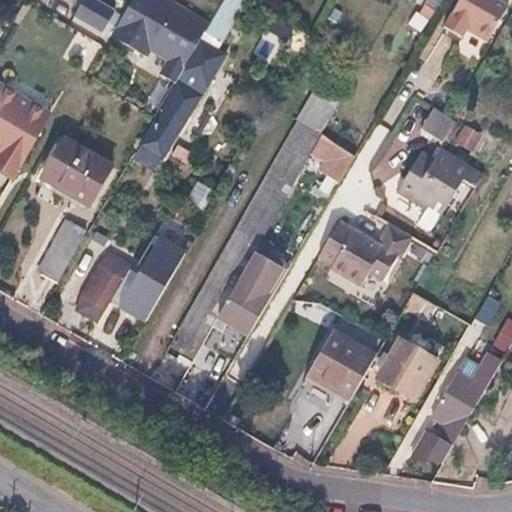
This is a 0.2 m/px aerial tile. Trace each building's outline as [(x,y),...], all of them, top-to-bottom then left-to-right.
[(101,32),(113,10),(96,0),(82,0),(73,16),(101,32)] [(144,56),(148,49),(167,60),(159,74),(174,83),(208,25),(167,0),(129,0),(109,36),(144,56)] [(428,0),(426,5),(437,11),(443,0),(428,0)] [(458,0),(443,27),(460,37),(464,30),(467,25),(488,38),(508,5),(499,0),(458,0)] [(467,25),(464,30),(486,42),(488,38),(467,25)] [(188,77),(181,73),(158,112),(160,113),(140,147),(161,159),(196,97),(181,88),(188,77)] [(45,122),(0,96),(0,174),(11,181),(45,122)] [(455,122),(433,109),(420,132),(442,145),(455,122)] [(321,134),(297,119),(161,351),(187,366),(216,316),(255,249),(310,153),(321,134)] [(470,151),(480,134),(464,124),(454,141),(470,151)] [(353,156),(321,134),(310,153),(323,159),(318,169),(339,181),(353,156)] [(107,174),(60,146),(37,186),(84,214),(107,174)] [(434,160),(420,152),(398,192),(417,203),(420,198),(431,203),(444,211),(464,176),(476,183),(483,172),(441,147),(434,160)] [(431,203),(420,198),(417,203),(428,209),(431,203)] [(431,203),(428,209),(420,223),(433,230),(444,211),(431,203)] [(377,243),(340,221),(318,258),(332,266),(330,270),(362,288),(369,276),(383,284),(398,258),(400,260),(412,239),(388,224),(377,243)] [(59,229),(42,257),(49,261),(35,284),(51,293),(81,242),(59,229)] [(189,252),(163,237),(122,307),(149,322),(189,252)] [(288,269),(255,249),(216,316),(250,335),(288,269)] [(92,277),(97,280),(81,309),(76,305),(69,316),(85,325),(83,329),(87,332),(117,278),(109,273),(112,269),(106,266),(104,270),(98,267),(92,277)] [(494,344),(507,351),(511,342),(511,316),(510,315),(494,344)] [(374,358),(331,333),(306,375),(349,400),(374,358)] [(435,361),(398,340),(376,380),(412,401),(435,361)] [(473,377),(488,385),(504,357),(489,349),(473,377)] [(473,377),(457,368),(432,411),(448,420),(441,432),(456,441),(488,385),(473,377)] [(511,373),(489,413),(511,426),(511,373)] [(456,441),(441,432),(429,426),(411,458),(444,462),(456,441)]
